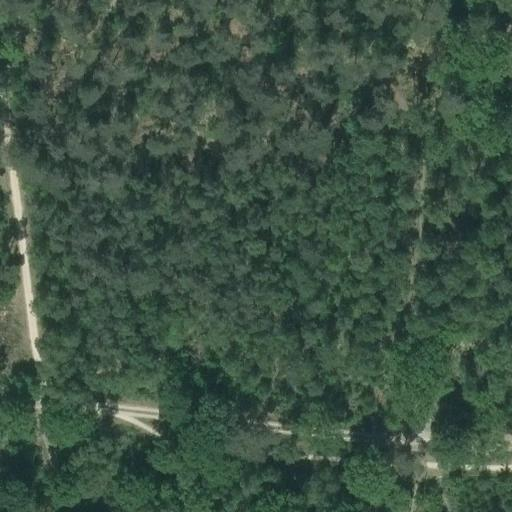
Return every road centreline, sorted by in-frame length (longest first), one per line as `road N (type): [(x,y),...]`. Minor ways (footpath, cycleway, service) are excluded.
road 1 (unknown): [(206,0),(237,52),(324,48),(381,93),(416,212),(404,387),(424,445)]
road 2 (track): [(424,445),(146,418)]
